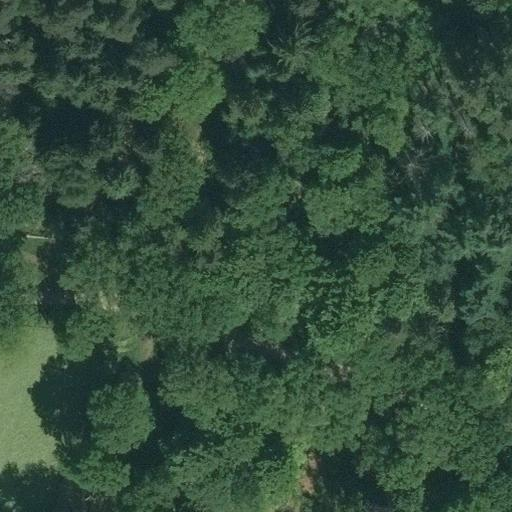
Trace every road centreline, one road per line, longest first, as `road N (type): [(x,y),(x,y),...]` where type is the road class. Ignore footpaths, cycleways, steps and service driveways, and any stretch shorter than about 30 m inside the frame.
road 1 (track): [(511,430),(107,304),(0,300)]
road 2 (track): [(224,0),(121,308)]
road 3 (track): [(97,511),(160,318)]
